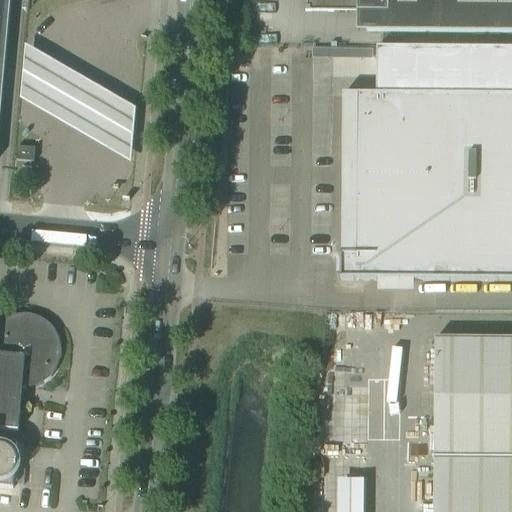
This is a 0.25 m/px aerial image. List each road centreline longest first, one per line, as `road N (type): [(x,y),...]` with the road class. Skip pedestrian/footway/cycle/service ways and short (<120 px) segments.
road 1 (tertiary): [(143,511),(167,248)]
road 2 (tertiary): [(167,248),(188,0)]
road 3 (unclassified): [(167,248),(0,229)]
